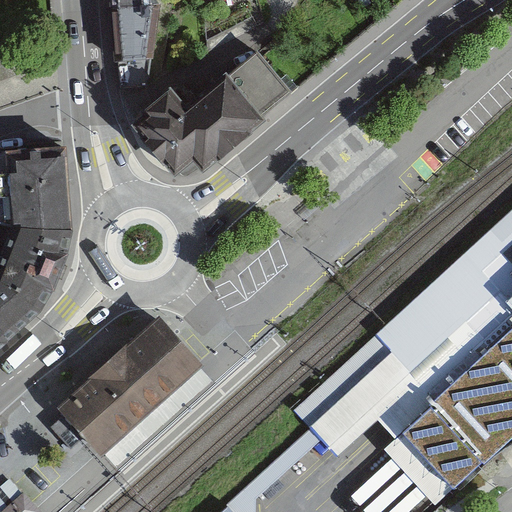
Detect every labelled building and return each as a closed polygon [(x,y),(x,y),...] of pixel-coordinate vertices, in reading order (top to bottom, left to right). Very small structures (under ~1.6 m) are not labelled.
[(112,0),(113,9),(157,6),(153,0),(112,0)] [(157,6),(113,9),(119,89),(146,88),(157,6)] [(149,115),(136,125),(147,137),(146,138),(164,160),(165,160),(175,172),(182,167),(184,169),(192,163),(190,160),(194,157),(204,169),(263,120),(260,117),(290,92),(257,52),(256,53),(258,58),(231,80),(227,75),(185,110),(171,92),(146,112),(149,115)] [(0,223),(16,225),(72,228),(64,149),(0,153),(0,223)] [(511,204),(279,415),(339,481),(378,447),(436,511),(511,441),(511,204)] [(0,262),(0,280),(38,310),(53,288),(66,255),(72,228),(16,225),(0,262)] [(0,344),(38,310),(0,280),(0,344)] [(202,370),(156,320),(114,359),(57,410),(102,460),(189,382),(202,370)] [(14,475),(0,487),(0,509),(2,511),(43,511),(45,511),(14,475)] [(251,511),(240,499),(225,511),(251,511)]
